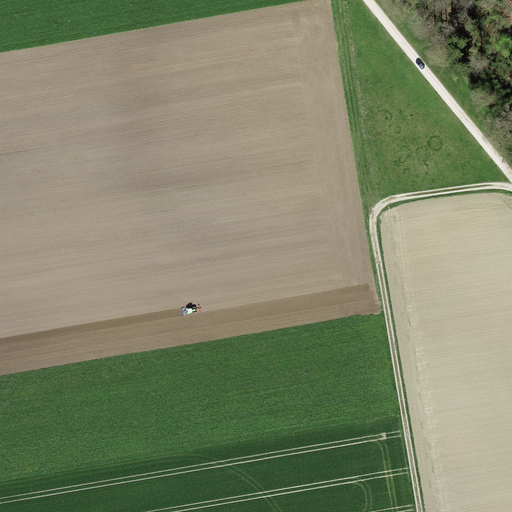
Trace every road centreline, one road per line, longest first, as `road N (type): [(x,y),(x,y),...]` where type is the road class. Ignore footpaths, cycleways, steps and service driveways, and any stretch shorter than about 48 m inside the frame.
road 1 (track): [(419,511),(372,222),(380,204),(511,187)]
road 2 (track): [(366,0),(511,177)]
road 3 (track): [(372,222),(342,0)]
